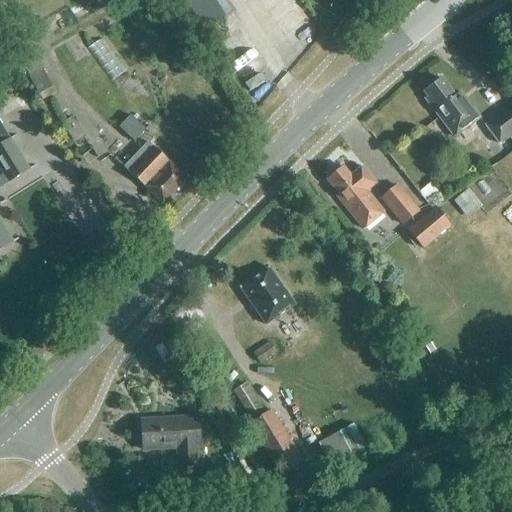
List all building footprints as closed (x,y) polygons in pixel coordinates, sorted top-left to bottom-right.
[(184,0),(205,30),(231,13),(222,0),(184,0)] [(280,24),(296,48),(331,26),(315,2),(280,24)] [(104,31),(96,37),(121,70),(129,64),(104,31)] [(454,138),(479,119),(460,93),(454,97),(441,80),(424,93),(427,97),(425,100),(454,138)] [(511,103),(483,125),(498,146),(511,135),(511,103)] [(119,128),(134,142),(145,131),(129,116),(119,128)] [(16,135),(0,145),(0,171),(7,183),(0,187),(1,188),(36,167),(35,166),(28,170),(10,140),(17,136),(16,135)] [(147,142),(123,168),(162,204),(186,179),(147,142)] [(344,166),(327,178),(339,194),(336,195),(362,229),(384,213),(367,191),(377,184),(364,167),(352,176),(344,166)] [(418,211),(397,186),(380,199),(401,225),(418,211)] [(467,189),(453,201),(467,218),(481,206),(467,189)] [(0,250),(19,239),(19,238),(12,242),(0,222),(0,205),(6,202),(5,201),(0,203),(0,250)] [(420,247),(450,224),(436,207),(407,230),(420,247)] [(294,306),(268,268),(239,288),(265,326),(294,306)] [(425,340),(420,344),(427,354),(432,350),(425,340)] [(268,342),(252,354),(259,364),(276,353),(268,342)] [(250,420),(260,414),(243,385),(233,391),(250,420)] [(223,438),(235,430),(218,402),(204,411),(221,439),(223,438)] [(303,462),(271,410),(248,424),(279,476),(303,462)] [(198,415),(188,416),(141,418),(143,452),(175,450),(177,475),(199,474),(198,449),(200,449),(198,415)] [(235,430),(223,438),(238,461),(251,453),(237,429),(235,430)]
